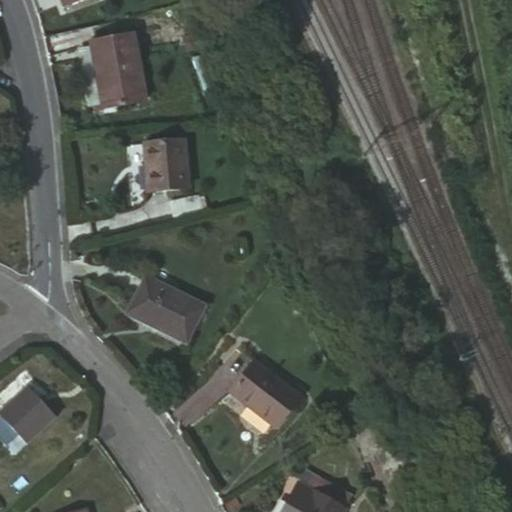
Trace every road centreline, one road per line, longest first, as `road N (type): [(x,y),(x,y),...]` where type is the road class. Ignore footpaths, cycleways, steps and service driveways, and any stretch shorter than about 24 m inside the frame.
road 1 (residential): [(22,295),(31,281),(33,171),(15,34),(1,0)]
road 2 (residential): [(192,511),(154,434),(22,295)]
